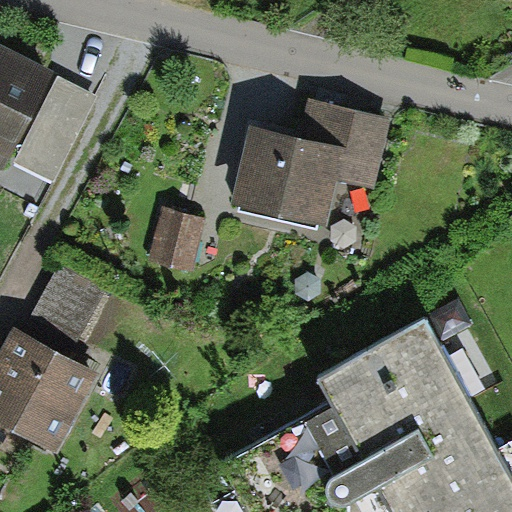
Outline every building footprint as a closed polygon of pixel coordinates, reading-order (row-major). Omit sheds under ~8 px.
[(0,159),(4,161),(56,59),(0,30),(0,159)] [(99,90),(58,70),(14,156),(55,177),(99,90)] [(248,106),(230,189),(239,191),(237,203),(316,220),(319,207),(325,209),(333,171),(376,181),(392,110),(313,92),(307,118),(248,106)] [(150,254),(195,265),(209,212),(164,201),(150,254)] [(64,253),(26,321),(74,347),(112,280),(64,253)] [(15,314),(0,341),(0,408),(57,441),(101,362),(74,347),(26,321),(15,314)] [(396,511),(511,511),(511,472),(427,314),(323,370),(339,399),(223,461),(250,511),(352,511),(354,499),(381,484),(396,511)]
